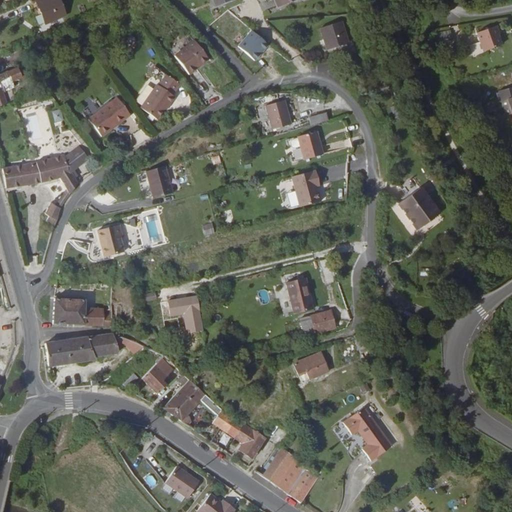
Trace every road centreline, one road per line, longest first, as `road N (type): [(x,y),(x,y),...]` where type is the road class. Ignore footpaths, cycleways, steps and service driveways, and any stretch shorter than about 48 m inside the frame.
road 1 (residential): [(20,283),(46,276),(63,218),(103,172),(255,85)]
road 2 (tertiary): [(38,406),(104,401),(136,410),(288,511)]
road 3 (residential): [(255,85),(305,78),(331,85),(356,109),(370,147),(372,253)]
road 4 (tertiary): [(511,440),(483,422),(455,384),(462,332)]
road 5 (residential): [(372,253),(388,290),(414,312),(462,332)]
